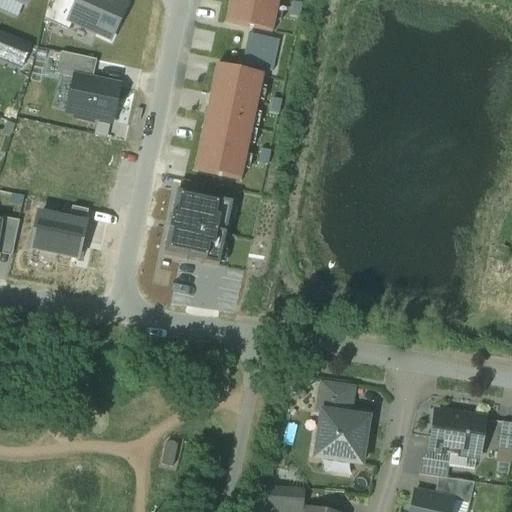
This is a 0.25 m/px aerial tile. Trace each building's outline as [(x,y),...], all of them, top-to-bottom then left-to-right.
[(68,32),(72,24),(68,23),(77,0),(47,0),(43,21),(68,32)] [(110,41),(126,6),(112,0),(77,0),(68,23),(72,24),(110,41)] [(278,0),(230,0),(225,24),(272,34),(278,0)] [(0,33),(0,59),(21,68),(30,46),(0,33)] [(248,35),(244,51),(275,58),(278,42),(248,35)] [(244,51),(241,66),(271,73),(275,58),(244,51)] [(74,78),(91,82),(96,62),(61,54),(56,76),(73,80),(74,78)] [(262,77),(216,67),(193,172),(240,182),(262,77)] [(91,82),(74,78),(73,80),(66,114),(75,116),(78,120),(87,122),(92,119),(111,123),(119,88),(91,82)] [(216,217),(179,210),(175,231),(172,230),(170,242),(173,243),(169,264),(206,271),(208,258),(211,258),(215,234),(213,233),(216,217)] [(86,224),(35,213),(26,254),(78,265),(86,224)] [(0,219),(0,255),(11,258),(19,222),(0,219)] [(354,389),(321,384),(319,396),(352,401),(354,389)] [(352,401),(319,396),(316,414),(321,414),(321,413),(349,418),(352,401)] [(349,418),(321,413),(321,414),(319,430),(315,429),(313,442),(317,442),(314,459),(360,466),(368,420),(349,418)] [(483,421),(435,414),(430,451),(477,458),(480,439),(488,440),(490,427),(482,426),(483,421)] [(511,424),(501,423),(497,451),(511,453),(511,424)] [(449,464),(421,460),(419,476),(438,479),(447,480),(449,464)] [(447,480),(438,479),(434,497),(453,502),(453,497),(457,482),(447,480)] [(474,484),(457,482),(453,497),(470,501),(474,484)] [(301,490),(271,488),(271,490),(269,490),(267,511),(275,511),(300,511),(303,492),(301,492),(301,490)] [(434,497),(414,493),(409,511),(450,511),(453,502),(434,497)]
